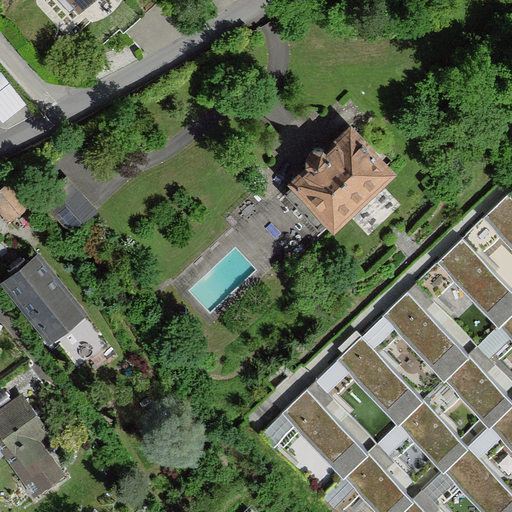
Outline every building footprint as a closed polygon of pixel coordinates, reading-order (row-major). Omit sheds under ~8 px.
[(60,0),(71,12),(82,2),(80,0),(60,0)] [(0,109),(6,117),(30,100),(7,67),(0,71),(0,109)] [(367,143),(352,127),(326,151),(322,148),(317,148),(312,150),(309,156),(309,160),(312,165),(294,181),(299,185),(328,217),(331,220),(339,221),(347,217),(352,210),(352,202),(370,185),(378,185),(385,181),(389,174),(389,167),(367,143)] [(45,198),(74,230),(96,211),(66,179),(52,192),(45,198)] [(28,203),(12,183),(0,192),(0,208),(8,219),(28,203)] [(328,217),(299,185),(290,193),(320,225),(328,217)] [(511,194),(509,192),(463,237),(481,255),(503,234),(511,243),(511,194)] [(435,300),(458,278),(501,323),(511,312),(511,288),(481,255),(463,237),(416,281),(435,300)] [(38,255),(7,280),(46,329),(77,304),(38,255)] [(430,304),(435,300),(416,281),(413,285),(409,290),(426,308),(430,304)] [(426,308),(409,290),(362,335),(380,353),(402,331),(446,376),(470,353),(426,308)] [(511,312),(501,323),(478,344),(495,363),(511,346),(511,312)] [(316,379),(334,397),(357,375),(400,420),(423,398),(380,353),(362,335),(316,379)] [(495,363),(478,344),(474,349),(470,353),(487,371),(492,367),(495,363)] [(487,371),(470,353),(446,376),(423,398),(441,416),(464,394),(486,416),(510,394),(487,371)] [(329,402),(334,397),(316,379),(312,383),(308,387),(326,405),(329,402)] [(346,473),(369,450),(326,405),(308,387),(261,432),(279,451),(302,428),(346,473)] [(511,396),(510,394),(486,416),(491,422),(511,401),(511,396)] [(423,398),(400,420),(377,442),(395,460),(418,438),(440,461),(463,438),(441,416),(423,398)] [(28,400),(0,419),(0,425),(36,475),(56,461),(39,437),(49,429),(28,400)] [(469,444),(486,462),(509,440),(511,443),(511,401),(491,422),(469,444)] [(463,438),(440,461),(446,466),(469,444),(463,438)] [(395,460),(377,442),(373,447),(369,450),(387,468),(391,464),(395,460)] [(511,511),(511,489),(486,462),(469,444),(446,466),(423,489),(439,507),(463,485),(489,511),(511,511)] [(346,473),(323,496),(338,511),(341,511),(364,491),(384,511),(387,511),(409,492),(387,468),(369,450),(346,473)] [(439,507),(423,489),(418,493),(414,497),(428,511),(434,511),(436,510),(439,507)] [(398,511),(414,497),(409,492),(387,511),(398,511)] [(428,511),(414,497),(398,511),(428,511)]
